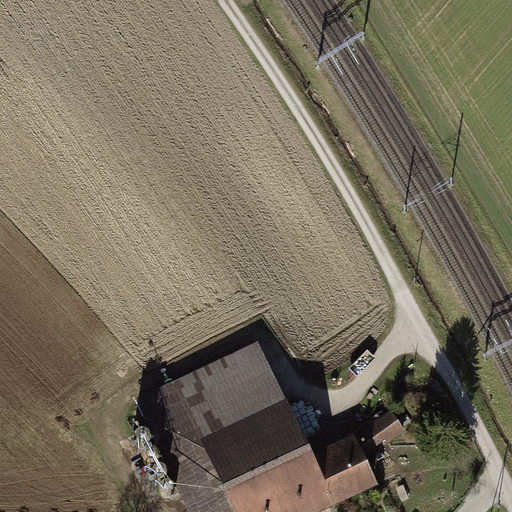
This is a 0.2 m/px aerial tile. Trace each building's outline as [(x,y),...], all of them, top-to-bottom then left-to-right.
[(256,351),(135,410),(182,511),(341,511),(380,493),(367,467),(404,442),(391,422),(356,445),(354,440),(310,462),(256,351)] [(150,446),(148,442),(144,440),(140,440),(137,443),(135,447),(136,451),(139,454),(143,455),(147,454),(149,450),(150,446)] [(157,464),(155,460),(152,458),(148,458),(144,460),(142,464),(143,468),(146,472),(150,473),(154,471),(157,468),(157,464)] [(166,481),(164,477),(160,475),(156,475),(152,478),(151,482),(151,486),(154,489),(158,490),(162,489),(165,485),(166,481)] [(170,492),(166,492),(163,493),(160,495),(160,499),(161,502),(165,504),(168,504),(171,502),(173,499),(172,495),(170,492)]
